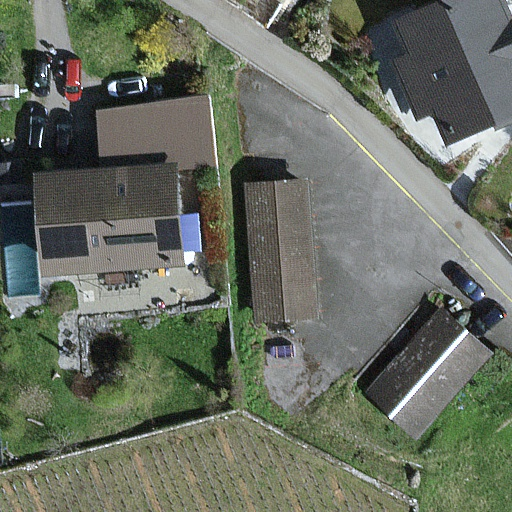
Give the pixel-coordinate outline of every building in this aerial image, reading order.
[(499,0),(449,0),(401,20),(417,57),(402,63),(422,113),(440,106),(453,138),(507,116),(511,113),(511,30),(508,22),(499,0)] [(99,115),(104,173),(172,167),(211,164),(206,106),(99,115)] [(104,173),(39,178),(47,269),(180,258),(172,167),(104,173)] [(300,182),(247,186),(259,317),(313,312),(300,182)] [(443,314),(370,392),(413,432),(486,353),(443,314)]
